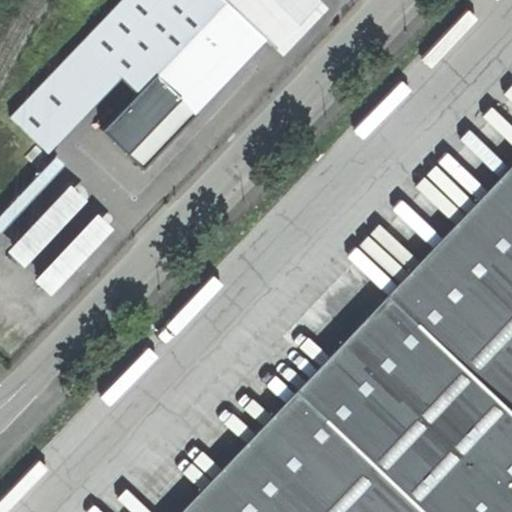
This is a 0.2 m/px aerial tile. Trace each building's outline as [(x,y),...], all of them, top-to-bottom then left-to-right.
[(241,23),(217,0),(114,0),(77,40),(113,75),(130,91),(95,127),(136,168),(161,141),(181,120),(165,104),(241,23)] [(256,37),(241,23),(165,104),(181,120),(256,37)] [(40,151),(113,75),(77,40),(4,117),(40,151)] [(511,153),(167,511),(187,511),(511,174),(511,153)] [(511,511),(511,174),(187,511),(511,511)] [(33,276),(49,291),(112,225),(90,204),(91,202),(67,179),(52,195),(41,184),(11,215),(24,227),(5,247),(23,263),(35,251),(47,262),(33,276)]
